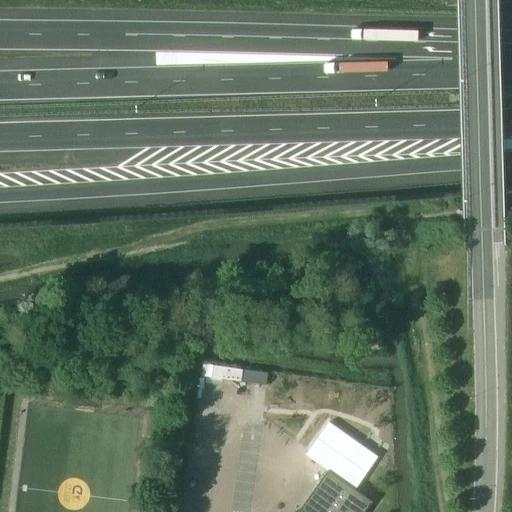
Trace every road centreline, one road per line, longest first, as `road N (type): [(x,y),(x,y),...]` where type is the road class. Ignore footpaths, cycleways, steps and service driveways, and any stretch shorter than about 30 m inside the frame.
road 1 (motorway): [(0,197),(511,161)]
road 2 (motorway): [(0,138),(511,124)]
road 3 (tertiary): [(483,511),(475,0)]
road 4 (motorway): [(443,75),(120,36),(0,35)]
road 5 (motorway): [(443,75),(0,81)]
